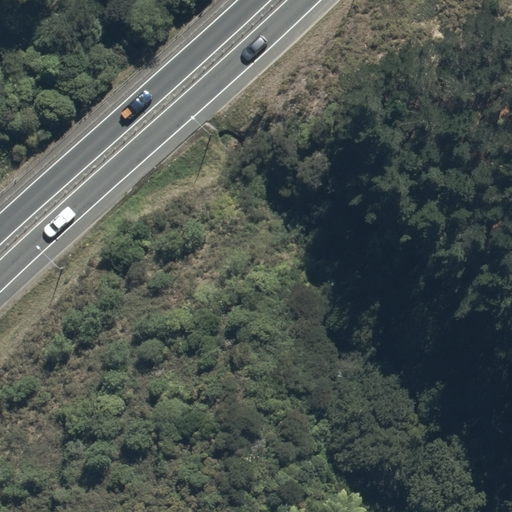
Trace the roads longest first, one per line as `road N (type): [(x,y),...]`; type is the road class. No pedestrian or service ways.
road 1 (secondary): [(301,0),(0,276)]
road 2 (secondary): [(0,227),(251,0)]
